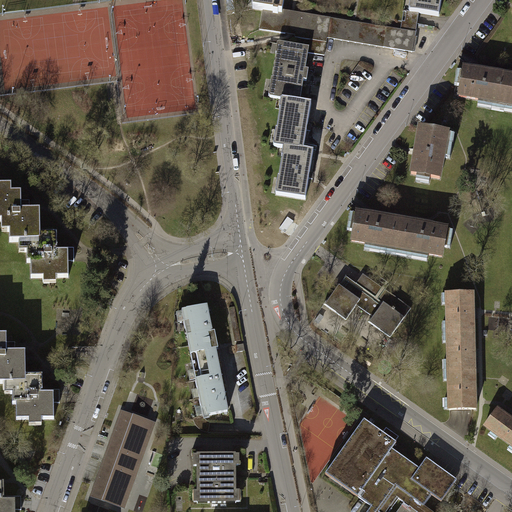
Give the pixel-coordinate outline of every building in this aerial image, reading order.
[(284,0),(252,0),(251,9),(262,10),(282,14),(283,9),(284,0)] [(442,0),(410,0),(408,14),(419,15),(439,19),(442,0)] [(327,37),(331,17),(283,9),(282,14),(262,10),(259,30),(310,39),(327,42),(327,37)] [(414,51),(419,15),(408,14),(403,13),(401,28),(331,17),(327,37),(414,51)] [(327,42),(310,39),(309,49),(308,52),(324,54),(327,42)] [(308,52),(309,49),(276,43),(267,96),(278,98),(300,102),(308,52)] [(504,104),(510,75),(465,67),(460,96),(504,104)] [(310,103),(300,102),(278,98),(271,145),(282,147),(302,150),(310,103)] [(455,133),(420,127),(413,174),(416,175),(415,182),(430,184),(431,178),(442,180),(445,157),(451,158),(455,133)] [(313,152),(302,150),(282,147),(274,194),(305,199),(313,152)] [(44,289),(58,288),(58,283),(71,283),(70,255),(59,255),(58,237),(42,238),(41,214),(22,215),(21,198),(12,198),(12,190),(0,190),(0,225),(3,225),(3,235),(11,235),(11,246),(20,245),(21,256),(28,256),(28,267),(31,267),(31,282),(43,282),(44,289)] [(397,249),(402,219),(357,212),(352,241),(397,249)] [(442,256),(447,227),(402,219),(397,249),(442,256)] [(390,338),(412,308),(369,278),(362,287),(347,276),(326,305),(346,320),(357,304),(373,316),(369,322),(390,338)] [(473,332),(472,292),(446,293),(447,332),(473,332)] [(228,412),(208,308),(174,315),(195,419),(228,412)] [(474,371),(473,332),(447,332),(448,372),(474,371)] [(32,427),(44,426),(44,421),(56,420),(55,396),(42,397),(42,380),(25,380),(24,356),(6,356),(5,339),(0,338),(0,386),(6,386),(7,396),(15,396),(15,406),(19,405),(20,420),(32,420),(32,427)] [(476,410),(474,371),(448,372),(449,411),(476,410)] [(511,444),(511,418),(498,408),(485,425),(511,444)] [(155,422),(121,410),(90,496),(124,508),(155,422)] [(393,445),(362,423),(323,476),(356,499),(369,509),(366,511),(379,511),(398,487),(423,506),(432,494),(441,501),(456,481),(426,460),(419,470),(390,449),(393,445)] [(237,457),(190,458),(192,509),(238,508),(237,457)] [(0,511),(17,511),(17,501),(3,501),(3,486),(0,485),(0,511)] [(387,511),(397,498),(416,511),(432,511),(423,506),(398,487),(379,511),(387,511)]
